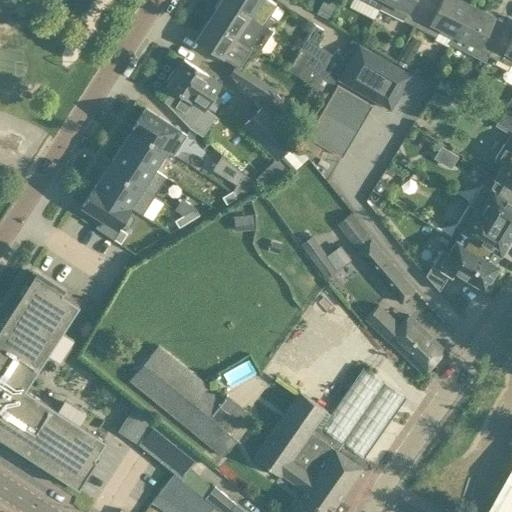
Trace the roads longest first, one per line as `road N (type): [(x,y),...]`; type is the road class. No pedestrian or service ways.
road 1 (unclassified): [(0,236),(155,0)]
road 2 (residential): [(370,511),(511,302)]
